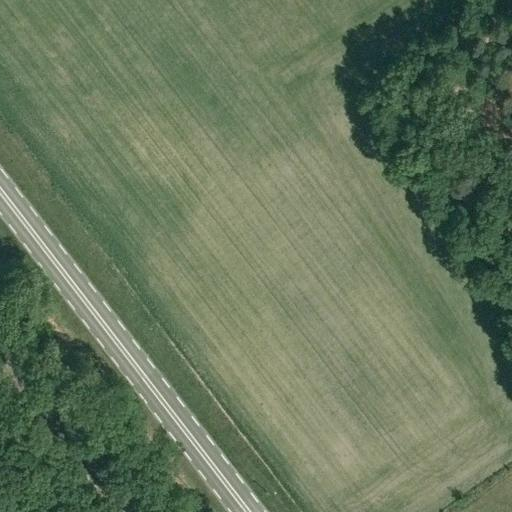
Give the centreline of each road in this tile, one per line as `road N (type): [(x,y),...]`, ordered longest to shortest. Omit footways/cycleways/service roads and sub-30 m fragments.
road 1 (primary): [(246,511),(0,193)]
road 2 (unclassified): [(139,511),(64,436),(0,349)]
